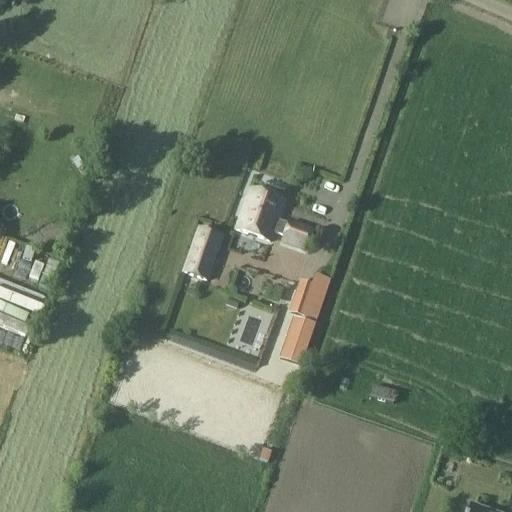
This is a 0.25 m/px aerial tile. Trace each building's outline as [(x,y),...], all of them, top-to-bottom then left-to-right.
[(276,223),(283,204),(249,192),(235,231),(269,243),(273,233),(285,238),(283,243),(306,252),(313,231),(290,223),(289,227),(276,223)] [(196,229),(180,276),(207,286),(223,239),(196,229)] [(0,271),(7,275),(12,264),(0,257),(0,271)] [(11,277),(30,285),(34,277),(15,268),(11,277)] [(326,292),(311,287),(299,283),(289,315),(300,318),(316,324),(326,292)] [(300,368),(315,328),(293,320),(279,361),(300,368)]
